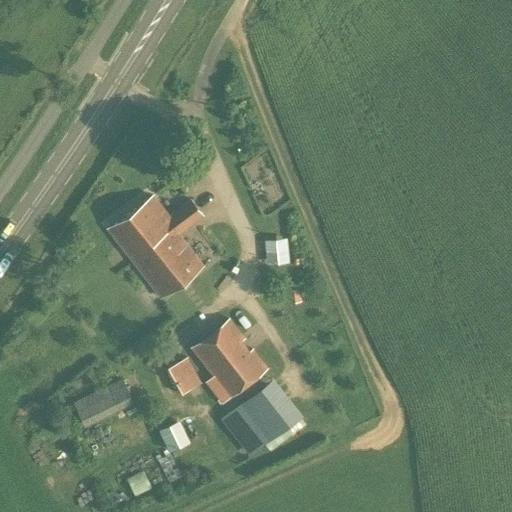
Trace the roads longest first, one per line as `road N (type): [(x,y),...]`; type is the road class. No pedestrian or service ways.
road 1 (track): [(208,511),(401,423),(230,27)]
road 2 (primary): [(0,261),(167,0)]
road 3 (unclassified): [(0,195),(126,0)]
